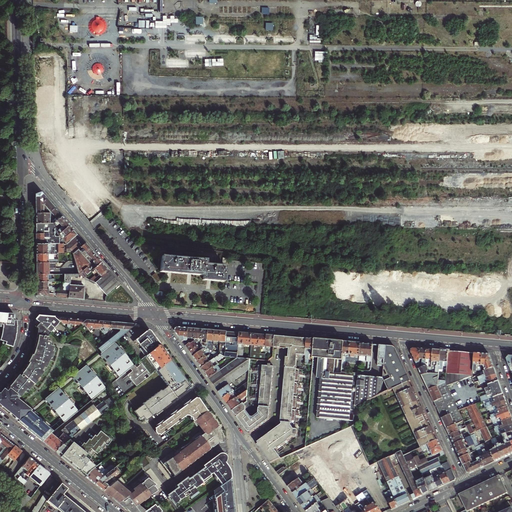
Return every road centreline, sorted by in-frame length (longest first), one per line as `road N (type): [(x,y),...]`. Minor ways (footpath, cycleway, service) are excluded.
road 1 (secondary): [(155,315),(397,336)]
road 2 (residential): [(295,511),(155,315)]
road 3 (residential): [(155,315),(19,152)]
road 4 (residential): [(464,483),(397,336)]
road 5 (secondary): [(19,152),(16,0)]
road 6 (secondary): [(25,303),(19,152)]
road 7 (tertiary): [(0,418),(114,511)]
road 8 (secondary): [(25,303),(155,315)]
